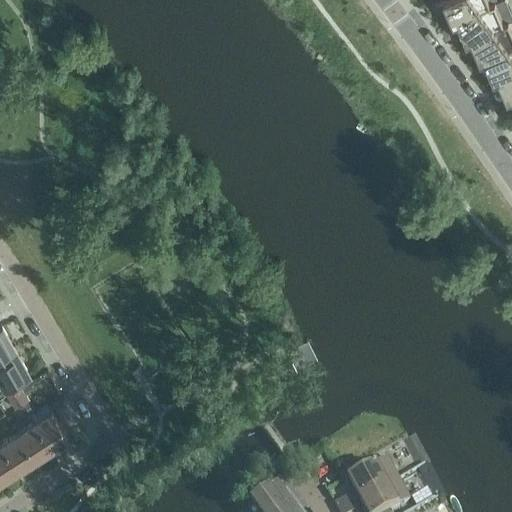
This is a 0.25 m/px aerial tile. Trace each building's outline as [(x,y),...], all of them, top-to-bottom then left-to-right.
[(452,19),(453,21),(496,2),(496,1),(491,3),(490,0),(439,0),(444,12),(445,11),(449,9),(453,19),(452,19)] [(466,39),(466,40),(510,21),(509,20),(505,22),(496,2),(453,21),(457,31),(458,30),(462,28),(467,38),(466,39)] [(479,58),(480,59),(511,45),(511,26),(510,21),(466,40),(471,50),(472,49),(476,47),(480,58),(479,58)] [(493,77),(494,78),(511,70),(511,45),(480,59),(484,69),(486,69),(485,68),(489,66),(494,77),(493,77)] [(507,96),(507,97),(511,95),(511,70),(494,78),(498,88),(499,88),(499,87),(503,85),(507,96)] [(0,324),(0,356),(15,348),(1,323),(0,324)] [(15,348),(0,356),(0,380),(4,388),(29,373),(15,348)] [(20,385),(14,389),(22,403),(29,399),(30,401),(40,395),(30,379),(20,385)] [(22,403),(14,389),(6,394),(15,407),(22,403)] [(51,410),(34,421),(51,448),(68,437),(51,410)] [(34,421),(17,432),(34,459),(51,448),(34,421)] [(17,432),(0,443),(17,470),(34,459),(17,432)] [(0,443),(0,442),(0,479),(1,480),(17,470),(0,443)] [(353,504),(360,501),(399,480),(387,459),(348,480),(355,492),(349,497),(353,504)] [(399,480),(360,501),(365,511),(388,511),(410,501),(399,480)] [(295,511),(278,488),(252,507),(255,511),(295,511)] [(338,511),(353,504),(349,497),(335,505),(338,511)]
